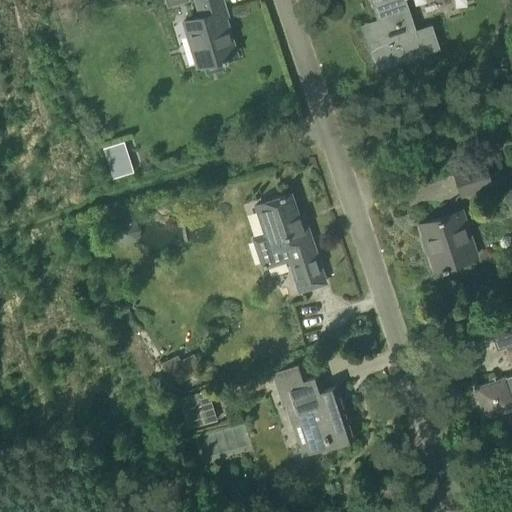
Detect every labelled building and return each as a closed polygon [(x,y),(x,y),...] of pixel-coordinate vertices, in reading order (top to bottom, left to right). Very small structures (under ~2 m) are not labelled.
[(197,66),(235,55),(224,16),(227,15),(222,0),(195,0),(200,17),(184,22),(197,66)] [(369,0),(379,28),(362,33),(374,70),(439,49),(431,24),(415,30),(404,0),(369,0)] [(103,148),(112,178),(136,171),(127,141),(103,148)] [(462,196),(491,186),(483,163),(455,173),(462,196)] [(266,236),(252,240),(262,270),(290,261),(300,290),(305,289),(324,282),(305,223),(308,222),(304,211),(296,214),(290,194),(271,200),(256,205),(266,236)] [(435,270),(475,257),(460,211),(420,224),(435,270)] [(511,374),(492,381),(473,387),(484,419),(503,413),(511,409),(511,318),(488,326),(496,350),(504,347),(511,370),(511,374)] [(317,375),(276,389),(280,404),(287,402),(304,454),(352,439),(335,386),(322,390),(317,375)] [(207,390),(177,400),(187,430),(217,420),(207,390)]
